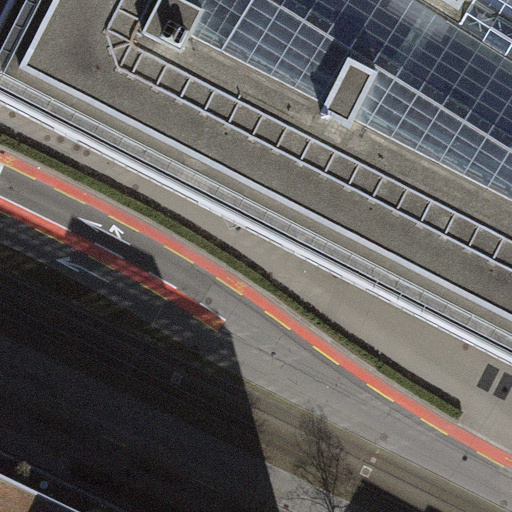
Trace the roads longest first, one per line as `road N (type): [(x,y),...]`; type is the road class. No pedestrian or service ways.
road 1 (tertiary): [(511,495),(125,263),(0,202)]
road 2 (tertiary): [(0,356),(327,511)]
